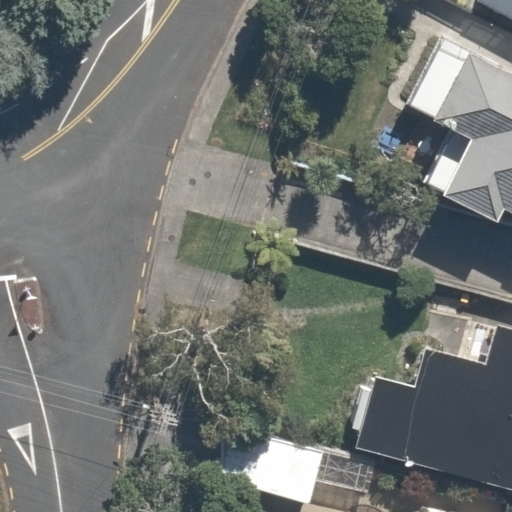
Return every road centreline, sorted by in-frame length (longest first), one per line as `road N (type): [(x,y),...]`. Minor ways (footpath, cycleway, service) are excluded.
road 1 (residential): [(0,183),(238,195),(511,266)]
road 2 (residential): [(61,511),(21,281),(0,228)]
road 3 (residential): [(0,172),(54,141),(178,0)]
